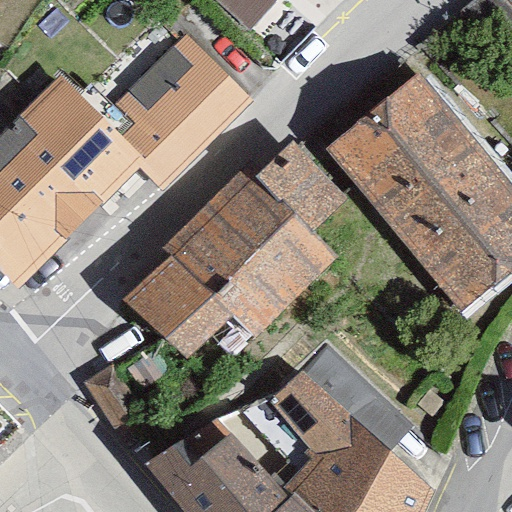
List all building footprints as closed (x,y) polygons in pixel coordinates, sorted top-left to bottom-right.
[(237,0),(259,19),(276,0),(237,0)] [(62,80),(0,140),(0,256),(19,275),(138,158),(157,178),(241,95),(186,40),(104,122),(62,80)] [(511,283),(511,175),(428,76),(333,156),(470,318),(511,283)] [(343,198),(294,147),(133,301),(185,355),(232,311),(254,334),(334,258),(309,231),(343,198)] [(219,423),(161,460),(204,511),(418,511),(430,489),(376,443),(400,417),(330,349),(276,405),(219,423)]
